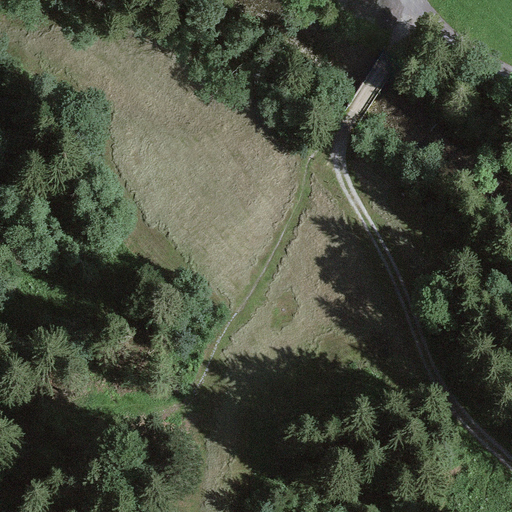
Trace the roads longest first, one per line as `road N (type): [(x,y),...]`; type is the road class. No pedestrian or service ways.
road 1 (track): [(511,463),(444,394),(425,363),(390,263),(344,180),(343,132),(386,63)]
road 2 (track): [(415,0),(468,50),(511,74)]
